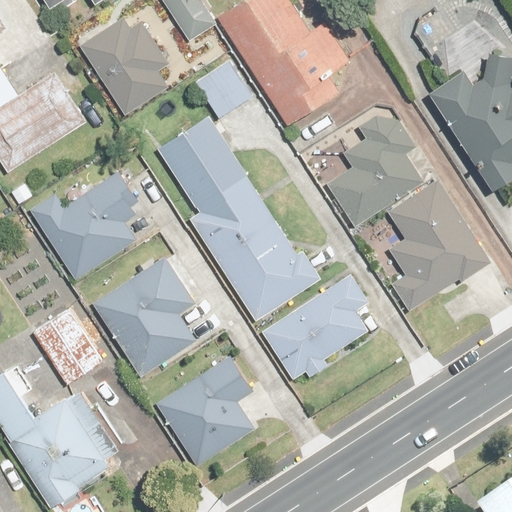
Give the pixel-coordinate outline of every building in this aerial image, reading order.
[(45,0),(52,10),(68,0),(92,0),(97,6),(106,0),(45,0)] [(217,26),(200,0),(164,0),(191,42),(217,26)] [(247,0),(220,17),(290,126),(339,95),(327,77),(351,62),(327,24),(311,34),(289,0),(247,0)] [(456,9),(416,34),(447,83),(432,93),(494,189),(511,177),(511,36),(509,31),(506,26),(501,21),(497,17),(491,14),(486,11),(480,9),(474,8),(468,8),(462,8),(456,9)] [(0,35),(10,29),(0,12),(0,158),(10,174),(88,124),(55,72),(20,94),(0,63),(0,35)] [(171,65),(138,14),(84,49),(127,116),(170,88),(160,72),(171,65)] [(253,98),(230,61),(198,81),(221,118),(253,98)] [(413,147),(388,110),(364,126),(372,138),(348,155),(357,168),(331,186),(358,226),(424,181),(405,153),(413,147)] [(293,249),(212,119),(161,150),(201,214),(193,218),(257,321),(320,281),(298,246),(293,249)] [(149,212),(124,172),(64,209),(55,195),(32,209),(76,280),(139,240),(129,224),(149,212)] [(490,261),(441,183),(392,214),(409,241),(393,250),(409,276),(395,284),(411,310),(490,261)] [(196,303),(168,260),(96,307),(142,378),(198,342),(179,314),(196,303)] [(369,304),(351,277),(265,332),(298,385),(327,367),(323,361),(369,332),(356,312),(369,304)] [(103,364),(70,310),(35,331),(69,386),(103,364)] [(254,391),(233,357),(159,404),(198,467),(254,431),(236,402),(254,391)] [(37,387),(21,363),(0,376),(0,417),(14,439),(10,441),(52,506),(111,468),(106,460),(124,448),(85,387),(38,417),(24,396),(37,387)] [(511,511),(511,486),(480,506),(483,511),(511,511)] [(95,511),(87,500),(69,511),(95,511)]
